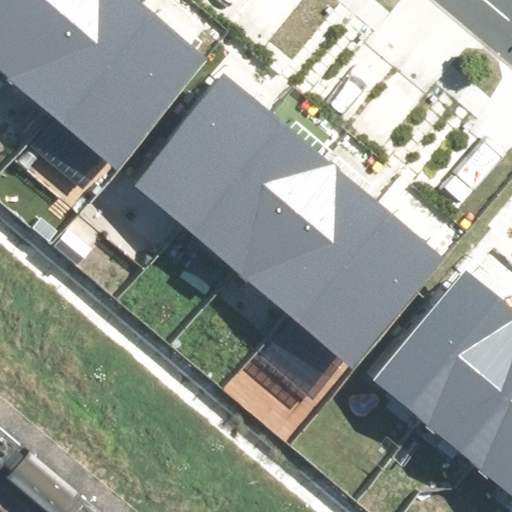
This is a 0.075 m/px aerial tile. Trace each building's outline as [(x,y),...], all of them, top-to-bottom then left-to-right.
[(0,0),(0,42),(36,0),(0,0)] [(36,0),(0,42),(0,73),(39,107),(132,0),(36,0)] [(132,0),(39,107),(94,155),(190,45),(138,0),(132,0)] [(207,53),(116,166),(172,211),(264,98),(207,53)] [(264,98),(172,211),(228,257),(320,143),(264,98)] [(320,143),(228,257),(284,302),(376,189),(320,143)] [(376,189),(284,302),(340,347),(432,234),(376,189)] [(455,254),(359,369),(414,415),(510,299),(455,254)] [(511,301),(510,299),(414,415),(468,460),(511,407),(511,301)] [(511,407),(468,460),(511,495),(511,407)]
